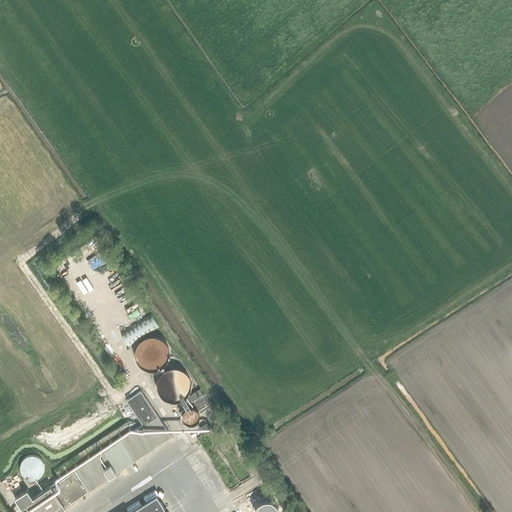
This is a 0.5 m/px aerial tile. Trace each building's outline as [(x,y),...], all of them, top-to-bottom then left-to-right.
[(159,327),(151,314),(120,334),(129,347),(159,327)] [(258,352),(251,356),(254,361),(261,356),(258,352)] [(210,406),(199,389),(189,395),(200,412),(210,406)] [(143,424),(20,506),(24,511),(57,511),(65,507),(64,506),(170,435),(140,390),(126,400),(143,424)] [(30,478),(50,471),(43,452),(23,460),(30,478)] [(277,494),(253,509),(254,511),(282,511),(287,510),(277,494)] [(166,511),(156,496),(130,511),(128,511),(127,511),(166,511)]
